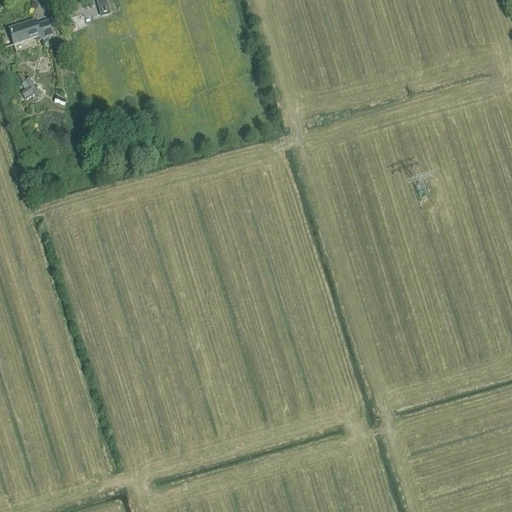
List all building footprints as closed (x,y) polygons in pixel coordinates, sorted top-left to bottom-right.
[(96,0),(101,17),(109,15),(105,0),(96,0)] [(36,27),(34,22),(10,30),(15,46),(38,39),(39,42),(52,38),(48,23),(36,27)] [(72,40),(70,34),(63,37),(65,43),(72,40)] [(65,52),(62,44),(53,47),(56,55),(65,52)] [(36,88),(29,79),(20,85),(25,91),(20,94),(26,102),(31,99),(35,104),(38,101),(36,99),(42,95),(37,87),(36,88)] [(66,101),(56,97),(53,104),(63,108),(66,101)]
